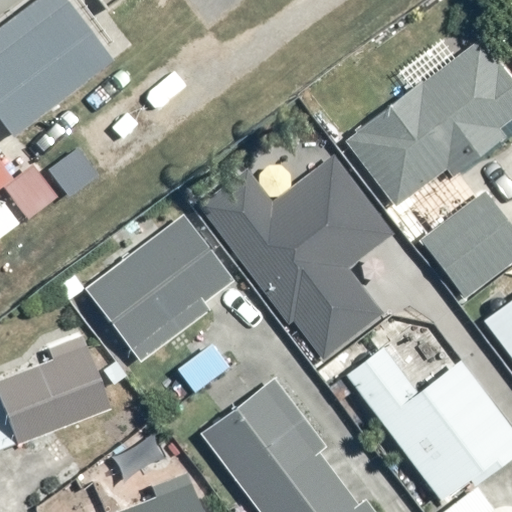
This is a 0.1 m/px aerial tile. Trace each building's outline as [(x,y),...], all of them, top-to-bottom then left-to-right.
[(124,0),(96,0),(108,13),(124,0)] [(462,169),(501,141),(511,133),(511,78),(480,35),(450,57),(435,36),(398,64),(412,83),(342,135),(398,211),(402,209),(494,336),(511,322),(511,219),(487,186),(479,192),(462,169)] [(0,93),(0,198),(8,192),(0,182),(0,152),(29,130),(0,93)] [(329,164),(226,247),(318,361),(384,307),(345,260),(382,230),(329,164)] [(212,263),(178,217),(83,288),(140,364),(234,293),(212,263)] [(511,511),(511,500),(498,511),(476,482),(511,455),(511,424),(462,357),(419,389),(384,342),(345,371),(444,505),(435,511),(511,511)] [(0,448),(112,413),(91,347),(0,375),(0,448)] [(378,511),(280,377),(202,434),(259,511),(378,511)] [(204,511),(192,480),(112,511),(204,511)]
